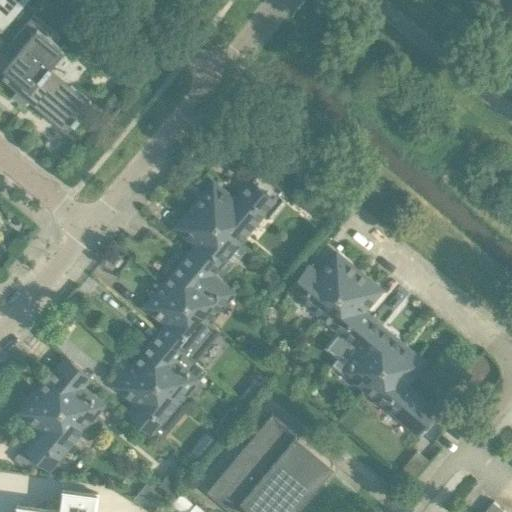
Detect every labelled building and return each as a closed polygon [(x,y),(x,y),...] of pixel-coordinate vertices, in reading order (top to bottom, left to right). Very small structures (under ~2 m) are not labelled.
[(0,0),(0,25),(2,27),(25,0),(0,0)] [(18,58),(2,77),(17,90),(18,91),(28,99),(30,100),(66,131),(73,123),(74,124),(79,118),(78,117),(91,101),(72,85),(70,84),(61,95),(42,79),(51,68),(51,67),(50,66),(64,49),(46,34),(51,28),(33,14),(5,47),(18,58)] [(238,240),(264,209),(273,217),(286,201),(277,194),(280,190),(259,171),(251,181),(235,200),(213,182),(195,204),(238,240)] [(199,243),(191,253),(212,270),(238,240),(195,204),(177,225),(199,243)] [(233,289),(212,271),(212,270),(191,253),(165,283),(208,319),(233,289)] [(291,288),(322,314),(358,271),(336,253),(318,274),(309,266),(291,288)] [(379,289),(358,271),(322,314),(352,339),(370,318),(361,310),(379,289)] [(169,323),(161,332),(182,350),(208,319),(165,283),(147,305),(169,323)] [(75,297),(68,304),(75,311),(82,303),(75,297)] [(401,344),(370,318),(352,339),(362,347),(344,369),(365,387),(401,344)] [(204,368),(182,350),(161,332),(136,362),(178,399),(204,368)] [(435,409),(405,383),(423,362),(401,344),(365,387),(386,404),(384,406),(384,407),(403,423),(405,420),(417,430),(435,409)] [(66,358),(41,389),(83,425),(101,404),(80,386),(88,376),(66,358)] [(152,430),(178,399),(136,362),(117,384),(139,402),(131,412),(152,430)] [(49,466),(83,425),(41,389),(22,411),(44,429),(28,448),(49,466)] [(232,511),(296,511),(335,466),(271,413),(207,491),(232,511)] [(419,449),(403,469),(414,478),(431,458),(419,449)] [(18,504),(17,511),(94,511),(97,493),(64,488),(61,510),(18,504)] [(172,501),(171,502),(182,511),(207,511),(181,490),(172,501)] [(499,511),(503,508),(493,500),(483,511),(499,511)]
